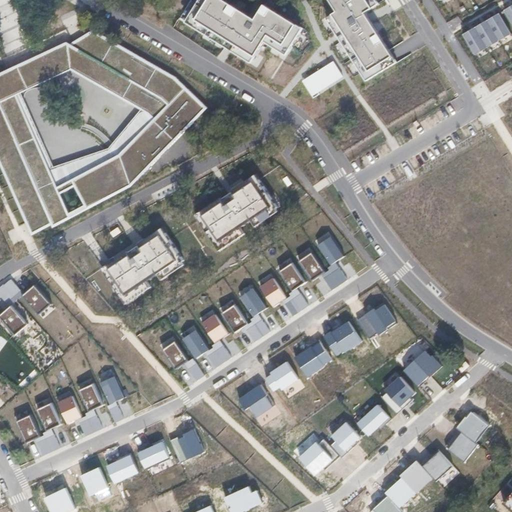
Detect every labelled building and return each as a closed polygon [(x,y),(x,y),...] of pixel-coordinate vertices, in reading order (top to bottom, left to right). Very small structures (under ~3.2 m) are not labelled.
[(287,55),(303,28),(265,4),(256,19),(225,0),(199,0),(186,22),(205,34),(252,62),(265,41),(287,55)] [(378,4),(375,0),(330,0),(338,11),(327,18),(367,81),(398,62),(365,13),(378,4)] [(511,38),(511,28),(504,10),(466,34),(480,54),(511,38)] [(131,187),(208,108),(176,77),(93,29),(70,44),(67,42),(40,55),(0,73),(0,162),(32,235),(53,225),(54,228),(131,187)] [(343,76),(332,61),(302,81),(314,98),(320,94),(319,92),(343,76)] [(231,202),(225,197),(199,212),(224,247),(248,233),(244,226),(255,220),(258,226),(282,210),(259,174),(237,189),(242,196),(231,202)] [(138,257),(133,250),(104,269),(130,305),(156,289),(150,280),(165,271),(169,277),(189,265),(185,261),(188,260),(167,227),(142,241),(148,248),(138,257)] [(322,243),(335,265),(348,257),(334,237),(322,243)] [(303,258),(317,280),(331,270),(316,250),(303,258)] [(285,269),(296,289),(308,280),(297,261),(285,269)] [(350,279),(342,267),(325,279),(333,292),(350,279)] [(292,298),(276,278),(263,289),(278,306),(292,298)] [(24,289),(14,279),(0,288),(0,291),(10,302),(24,289)] [(58,303),(39,282),(23,295),(40,316),(58,303)] [(270,307),(257,288),(244,297),(256,316),(270,307)] [(286,308),(295,318),(313,306),(305,294),(286,308)] [(374,307),(359,320),(371,339),(377,334),(379,336),(389,329),(389,326),(396,321),(384,302),(376,309),(374,307)] [(30,323),(12,304),(0,313),(0,315),(17,336),(30,323)] [(236,304),(224,313),(236,332),(251,323),(236,304)] [(218,315),(202,325),(217,342),(231,333),(218,315)] [(246,329),(256,344),(271,331),(264,317),(246,329)] [(349,320),(326,336),(339,356),(364,341),(349,320)] [(199,329),(182,342),(193,359),(195,363),(213,349),(199,329)] [(179,338),(166,347),(178,368),(193,359),(182,342),(179,338)] [(321,340),(295,357),(309,376),(333,359),(321,340)] [(210,357),(216,367),(235,357),(225,346),(210,357)] [(440,366),(426,349),(404,368),(418,385),(440,366)] [(300,379),(289,364),(267,379),(275,391),(281,387),(283,390),(300,379)] [(189,371),(196,381),(204,376),(197,365),(189,371)] [(117,376),(103,382),(112,403),(127,397),(117,376)] [(416,394),(401,377),(386,391),(388,393),(382,398),(398,414),(413,400),(411,398),(416,394)] [(97,380),(76,390),(77,391),(88,415),(110,404),(97,380)] [(260,384),(240,398),(249,409),(250,407),(258,417),(276,405),(260,384)] [(77,391),(56,400),(66,424),(68,428),(89,417),(88,415),(77,391)] [(55,398),(38,406),(50,431),(66,424),(56,400),(55,398)] [(392,420),(379,405),(376,407),(375,406),(367,414),(368,415),(359,423),(370,436),(384,423),(386,425),(392,420)] [(120,406),(110,408),(116,424),(126,419),(120,406)] [(34,411),(18,419),(30,443),(44,434),(34,411)] [(492,426),(473,412),(458,427),(460,430),(476,442),(492,426)] [(100,414),(82,423),(87,436),(108,429),(100,414)] [(361,438),(347,422),(332,436),(348,453),(358,444),(356,442),(361,438)] [(196,428),(172,440),(182,463),(206,452),(196,428)] [(460,430),(446,447),(466,462),(479,445),(476,442),(460,430)] [(57,433),(39,441),(45,454),(63,448),(57,433)] [(164,439),(137,453),(145,470),(171,458),(164,439)] [(326,452),(317,442),(300,458),(316,475),(334,460),(326,452)] [(454,467),(439,450),(429,459),(427,457),(421,463),(434,478),(438,482),(454,467)] [(132,454),(109,465),(117,484),(141,473),(132,454)] [(421,463),(417,459),(401,476),(403,477),(417,494),(434,478),(421,463)] [(100,466),(81,474),(91,496),(96,494),(99,500),(112,495),(100,466)] [(403,477),(386,492),(388,495),(400,508),(417,494),(403,477)] [(249,487),(225,497),(232,511),(242,511),(263,503),(257,491),(252,493),(249,487)] [(67,488),(45,497),(52,511),(70,511),(76,510),(67,488)] [(388,495),(372,511),(401,511),(402,511),(400,508),(388,495)]
